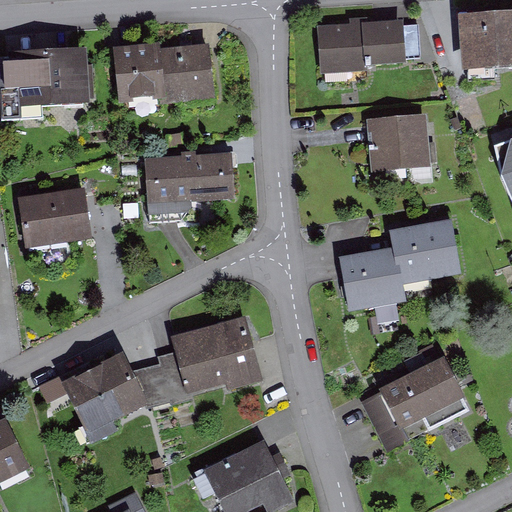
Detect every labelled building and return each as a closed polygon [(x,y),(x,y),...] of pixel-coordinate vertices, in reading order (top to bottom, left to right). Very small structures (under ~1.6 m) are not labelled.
[(511,21),(466,25),(469,70),(511,66),(511,21)] [(399,28),(321,32),(323,71),(363,69),(363,65),(400,63),(399,28)] [(159,50),(116,55),(121,103),(164,98),(160,55),(159,50)] [(207,50),(160,55),(164,98),(165,104),(212,99),(207,50)] [(83,59),(1,64),(4,122),(42,120),(41,107),(86,104),(83,59)] [(422,123),(373,127),(376,169),(426,166),(422,123)] [(511,145),(498,150),(511,191),(511,145)] [(228,160),(148,165),(151,216),(188,214),(188,201),(230,198),(228,160)] [(82,197),(24,205),(30,247),(88,240),(82,197)] [(393,239),(395,256),(400,284),(454,276),(447,231),(393,239)] [(403,302),(400,284),(395,256),(344,264),(351,310),(403,302)] [(243,326),(177,344),(190,393),(230,382),(231,389),(258,382),(243,326)] [(122,362),(66,388),(92,442),(112,433),(108,423),(142,407),(122,362)] [(367,404),(391,450),(465,412),(441,366),(367,404)] [(3,429),(0,430),(0,480),(23,469),(3,429)] [(261,452),(210,478),(227,511),(245,511),(265,502),(270,511),(287,503),(261,452)] [(113,511),(138,511),(133,501),(113,511)]
